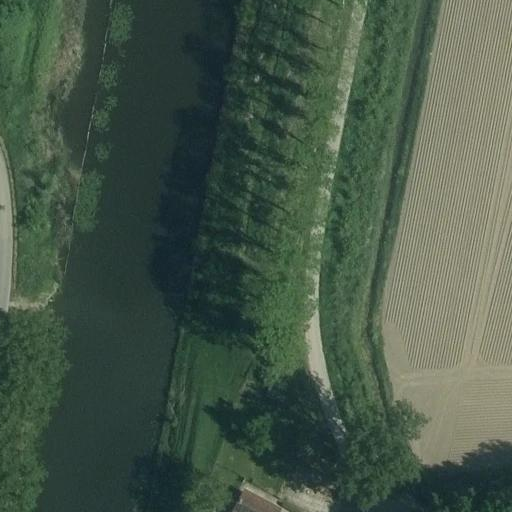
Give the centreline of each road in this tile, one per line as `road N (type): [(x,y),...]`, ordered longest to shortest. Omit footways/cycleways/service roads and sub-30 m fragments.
road 1 (unclassified): [(368,511),(327,402),(310,310),(318,214),(361,0)]
road 2 (track): [(511,465),(419,472),(402,511)]
